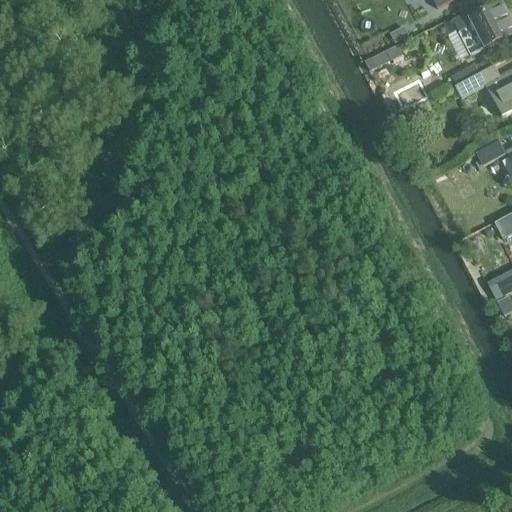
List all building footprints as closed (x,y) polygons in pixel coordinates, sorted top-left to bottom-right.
[(469,16),(454,23),(460,34),(459,34),(471,58),(486,50),(511,36),(511,25),(502,7),(472,22),(469,16)] [(404,29),(391,36),(395,45),(409,38),(404,29)] [(397,50),(385,56),(389,64),(401,58),(397,50)] [(457,91),(463,102),(488,89),(504,120),(511,115),(511,74),(500,81),(494,71),(457,91)] [(411,91),(408,83),(392,90),(402,111),(418,104),(416,102),(420,101),(415,89),(411,91)] [(476,157),(483,170),(506,157),(500,144),(476,157)] [(511,217),(495,227),(502,242),(511,237),(511,217)]
